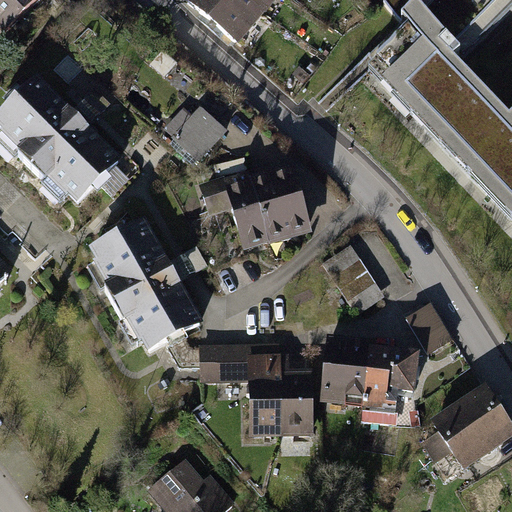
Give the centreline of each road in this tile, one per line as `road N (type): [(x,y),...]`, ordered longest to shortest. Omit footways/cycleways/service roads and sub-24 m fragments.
road 1 (residential): [(151,0),(396,222),(511,400)]
road 2 (unknown): [(396,222),(340,238),(252,313)]
